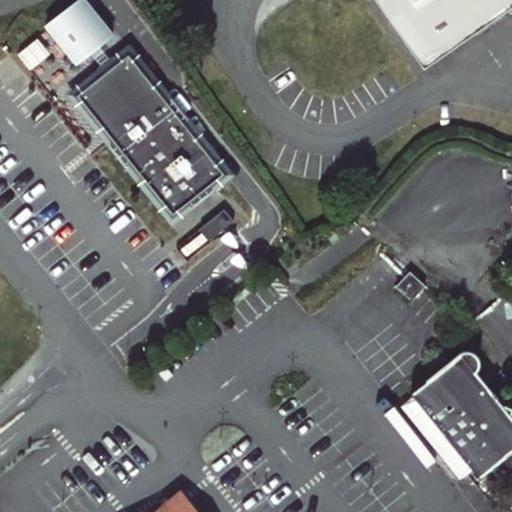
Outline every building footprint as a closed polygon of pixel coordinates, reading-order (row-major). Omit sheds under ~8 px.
[(126,54),(113,65),(98,45),(114,34),(87,0),(78,0),(45,25),(75,64),(90,51),(105,71),(75,95),(170,215),(179,208),(182,211),(203,200),(198,193),(204,188),(210,194),(211,194),(208,189),(223,177),(126,54)] [(511,0),(374,0),(420,65),(511,0)] [(235,221),(225,209),(201,229),(212,241),(235,221)] [(395,292),(410,304),(424,290),(410,277),(395,292)] [(511,406),(491,398),(453,384),(457,376),(458,376),(459,376),(460,376),(461,376),(462,376),(463,376),(464,376),(465,376),(466,375),(467,375),(468,374),(469,374),(469,373),(470,373),(470,372),(471,372),(472,371),(472,370),(472,369),(473,368),(473,367),(473,366),(473,365),(474,364),(473,363),(473,362),(473,361),(473,360),(472,359),(472,358),(471,357),(471,356),(470,355),(469,354),(468,354),(467,353),(466,353),(465,352),(464,352),(463,352),(462,352),(461,352),(460,352),(459,352),(458,352),(457,352),(456,352),(456,353),(455,353),(454,354),(453,354),(453,355),(452,355),(451,356),(451,357),(450,357),(450,358),(450,359),(449,360),(407,395),(409,398),(395,408),(455,480),(469,470),(474,477),(511,446),(511,406)] [(457,376),(453,384),(491,398),(470,373),(469,373),(469,374),(468,374),(467,375),(466,375),(465,376),(464,376),(463,376),(462,376),(461,376),(460,376),(459,376),(458,376),(457,376)] [(193,511),(176,490),(157,505),(162,511),(193,511)]
